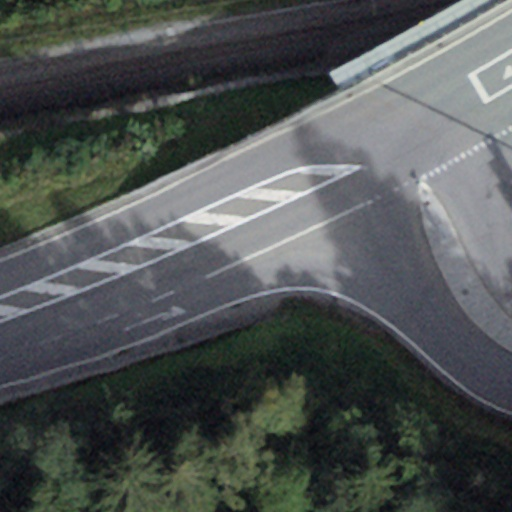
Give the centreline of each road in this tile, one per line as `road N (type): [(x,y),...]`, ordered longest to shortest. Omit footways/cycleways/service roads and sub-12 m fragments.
road 1 (primary): [(0,308),(397,139)]
road 2 (secondary): [(397,139),(456,273),(483,315),(511,338)]
road 3 (primary): [(397,139),(511,72)]
